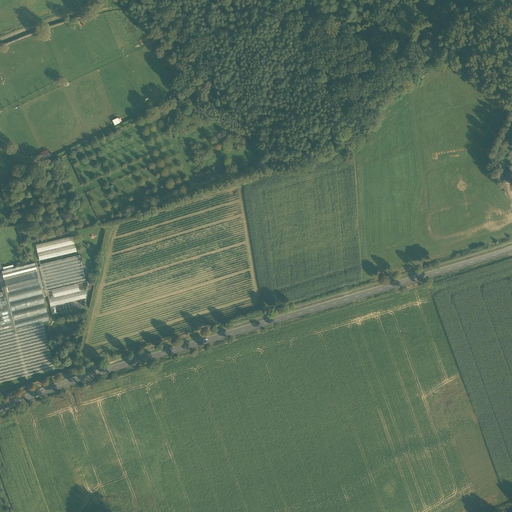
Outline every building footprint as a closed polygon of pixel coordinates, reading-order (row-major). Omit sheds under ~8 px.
[(41,152),(44,159),(50,156),(47,149),(41,152)] [(35,245),(39,261),(76,252),(72,236),(35,245)] [(40,266),(46,290),(85,280),(79,255),(40,264),(40,266)] [(4,280),(36,272),(35,267),(34,263),(2,271),(4,280)] [(40,266),(35,267),(36,272),(43,297),(48,296),(47,291),(46,290),(40,266)] [(0,382),(54,369),(42,322),(49,321),(43,297),(36,272),(4,280),(5,287),(17,332),(14,333),(0,336),(0,382)] [(48,296),(52,314),(84,307),(87,281),(47,291),(48,296)] [(4,296),(14,333),(17,332),(5,287),(2,287),(4,296)] [(0,336),(14,333),(4,296),(0,296),(0,336)]
